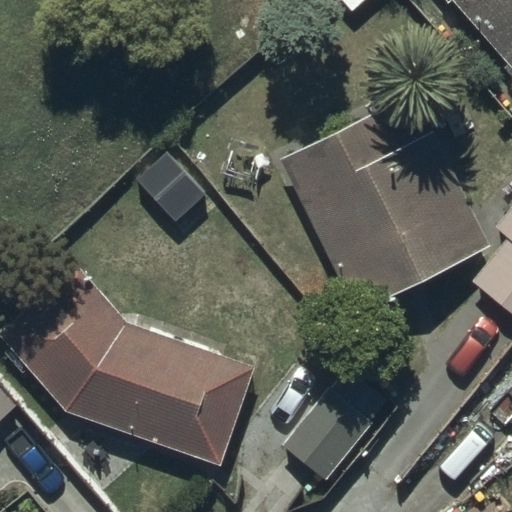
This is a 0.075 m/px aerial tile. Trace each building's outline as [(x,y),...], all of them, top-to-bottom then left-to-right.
[(511,0),(468,0),(511,53),(511,0)] [(414,84),(276,148),(348,303),(486,239),(414,84)] [(510,229),(474,272),(511,304),(511,196),(495,216),(510,229)] [(0,315),(0,330),(65,402),(218,454),(251,356),(119,312),(74,256),(0,315)] [(320,469),(366,415),(326,381),(280,435),(320,469)] [(0,382),(0,410),(14,398),(0,382)]
